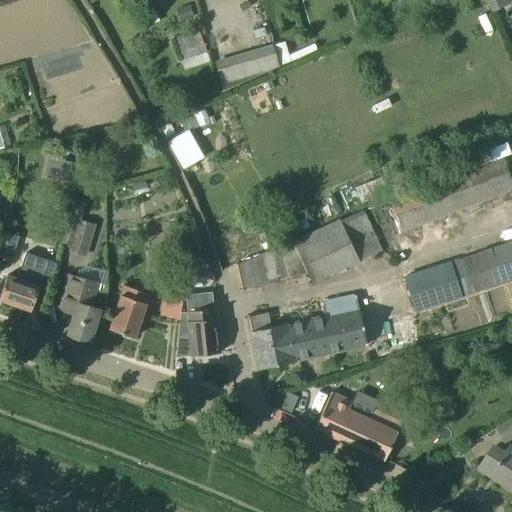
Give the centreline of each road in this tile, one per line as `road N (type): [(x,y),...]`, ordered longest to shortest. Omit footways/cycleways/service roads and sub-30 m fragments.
road 1 (tertiary): [(257,422),(0,330)]
road 2 (tertiary): [(426,511),(257,422)]
road 3 (residential): [(257,422),(218,271)]
